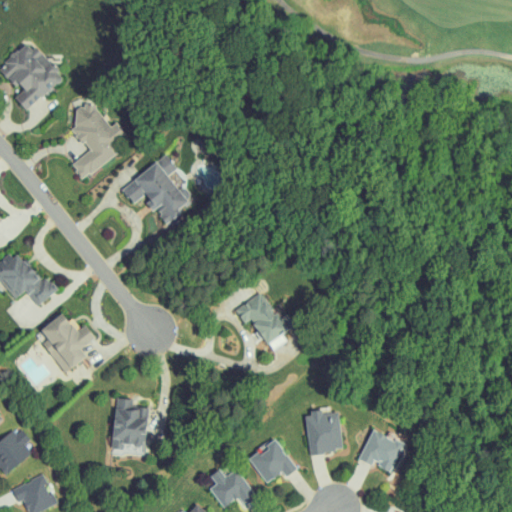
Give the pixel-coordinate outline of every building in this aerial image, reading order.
[(63,80),(32,40),(0,64),(0,66),(19,92),(14,96),(24,110),(63,80)] [(71,163),(81,179),(120,151),(114,142),(125,135),(115,122),(109,127),(92,102),(86,107),(79,97),(68,105),(80,121),(71,128),(88,151),(71,163)] [(121,188),(132,203),(143,196),(153,210),(155,209),(166,224),(182,212),(177,206),(191,197),(183,185),(178,189),(168,176),(177,170),(167,155),(121,188)] [(14,299),(25,290),(37,306),(52,294),(16,248),(0,260),(0,282),(1,282),(14,299)] [(276,312),(272,314),(260,293),(234,308),(243,323),(250,319),(264,343),(287,329),(276,312)] [(64,373),(86,357),(80,349),(95,338),(85,325),(79,329),(71,318),(67,322),(61,314),(40,330),(47,339),(42,343),(64,373)] [(131,400),(116,398),(110,449),(122,450),(122,445),(132,446),(131,450),(143,451),(148,407),(130,406),(131,400)] [(304,414),(310,455),(343,450),(338,412),(321,414),(321,411),(304,414)] [(30,439),(17,425),(0,441),(0,468),(6,475),(31,452),(24,445),(30,439)] [(390,471),(403,444),(372,429),(359,459),(371,465),(372,463),(390,471)] [(265,483),(282,473),(285,477),(295,470),(276,439),(248,456),(265,483)] [(209,489),(223,508),(238,497),(244,506),(256,497),(236,469),(224,477),(219,469),(209,476),(215,484),(209,489)] [(18,503),(23,501),(27,511),(40,511),(56,505),(43,474),(11,488),(18,503)]
